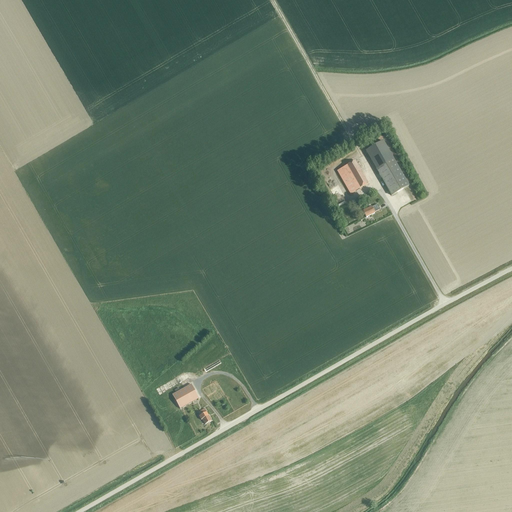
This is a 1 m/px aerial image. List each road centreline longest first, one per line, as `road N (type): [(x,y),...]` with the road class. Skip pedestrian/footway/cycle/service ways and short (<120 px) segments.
road 1 (unclassified): [(79,511),(511,268)]
road 2 (track): [(353,141),(271,0)]
